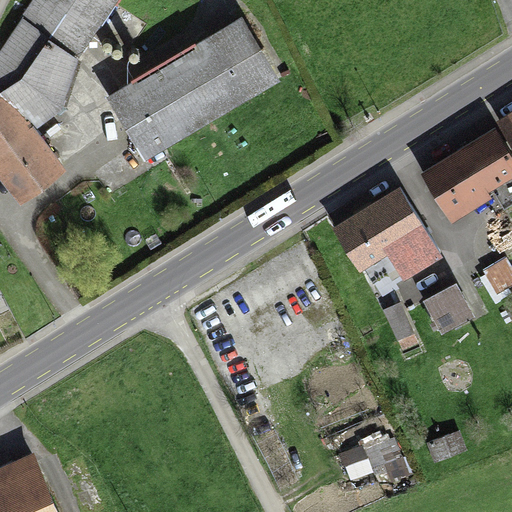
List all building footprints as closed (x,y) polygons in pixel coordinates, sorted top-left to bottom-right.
[(35,0),(0,52),(0,94),(2,96),(33,123),(59,103),(69,58),(107,0),(35,0)] [(241,23),(110,99),(146,162),(277,85),(241,23)] [(33,123),(2,96),(0,97),(0,172),(20,203),(66,172),(33,123)] [(511,117),(501,124),(511,142),(511,117)] [(511,162),(495,133),(422,176),(445,216),(511,175),(511,162)] [(399,192),(337,229),(362,270),(382,257),(389,270),(431,246),(399,192)] [(452,288),(427,302),(444,330),(469,315),(452,288)] [(53,511),(33,465),(0,479),(0,511),(53,511)]
